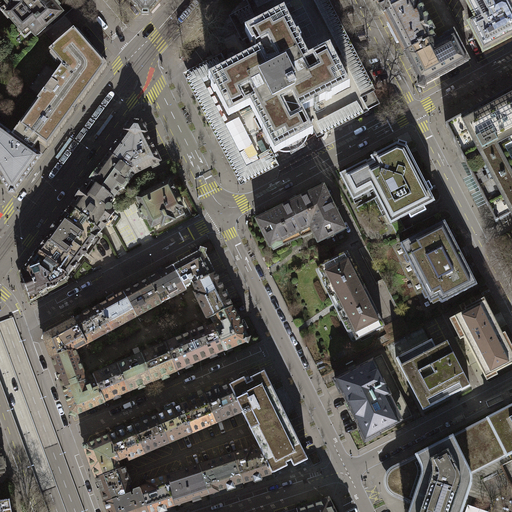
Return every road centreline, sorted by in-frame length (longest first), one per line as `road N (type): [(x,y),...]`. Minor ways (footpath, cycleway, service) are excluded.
road 1 (residential): [(0,251),(27,241),(131,101),(140,56)]
road 2 (residential): [(140,56),(116,66),(7,213),(0,251)]
road 3 (residential): [(63,437),(283,343)]
road 4 (residential): [(21,326),(221,217)]
road 5 (residential): [(221,217),(414,112)]
road 6 (primary): [(75,511),(0,308)]
road 7 (residential): [(511,303),(414,112)]
road 8 (residential): [(347,471),(511,385)]
road 9 (residential): [(140,56),(221,217)]
road 10 (primary): [(0,359),(57,511)]
road 11 (residential): [(347,471),(283,343)]
road 12 (residential): [(283,343),(221,217)]
road 13 (residential): [(220,511),(347,471)]
road 14 (residential): [(414,112),(357,0)]
